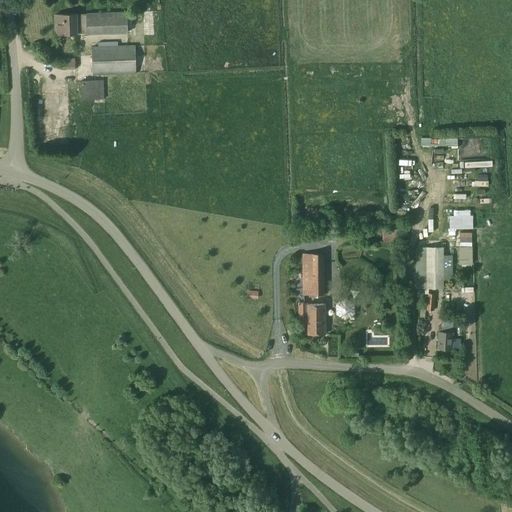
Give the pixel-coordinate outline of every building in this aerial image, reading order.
[(127,12),(87,13),(87,14),(77,14),(55,15),(55,35),(78,34),(78,30),(87,30),(87,34),(128,33),(127,12)] [(136,74),(135,45),(92,47),(93,75),(136,74)] [(77,68),(77,58),(67,58),(67,68),(77,68)] [(104,99),(103,80),(81,81),(82,100),(104,99)] [(459,145),(459,138),(423,137),(423,145),(459,145)] [(451,215),(451,229),(474,228),(474,209),(455,210),(456,215),(451,215)] [(474,247),(474,232),(461,232),(461,247),(474,247)] [(444,247),(426,247),(416,247),(416,289),(424,288),(424,294),(429,294),(429,289),(444,288),(444,247)] [(324,254),(302,254),(303,295),(324,295),(324,254)] [(428,294),(427,310),(435,310),(436,295),(428,294)] [(338,300),(338,316),(356,316),(355,300),(338,300)] [(307,305),(307,303),(299,303),(299,320),(308,320),(308,335),(325,334),(325,304),(307,305)] [(453,333),(439,332),(438,349),(452,350),(453,333)]
